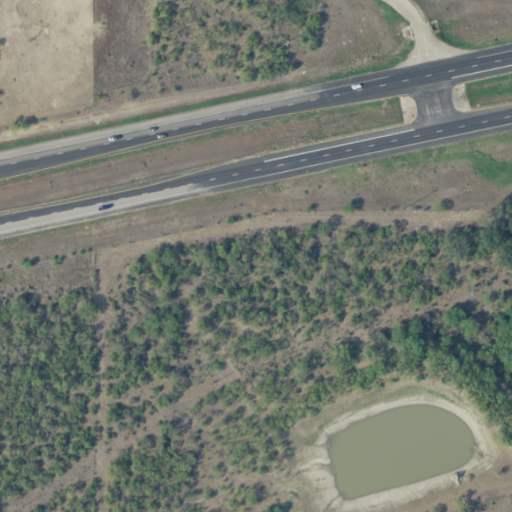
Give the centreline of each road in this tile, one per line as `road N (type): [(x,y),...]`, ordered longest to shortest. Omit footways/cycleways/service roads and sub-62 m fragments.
road 1 (trunk): [(0,223),(511,115)]
road 2 (trunk): [(511,56),(0,164)]
road 3 (tertiary): [(445,130),(423,29),(398,0)]
